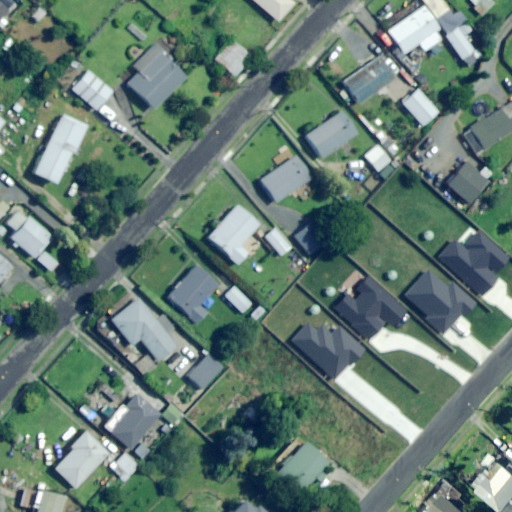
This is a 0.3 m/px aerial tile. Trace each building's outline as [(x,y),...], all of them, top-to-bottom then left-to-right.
[(250,0),(275,21),(291,3),(287,0),(250,0)] [(460,38),(469,32),(461,21),(453,27),(434,0),(427,0),(419,5),(436,29),(437,28),(464,66),(475,58),(460,38)] [(490,4),(486,0),(477,0),(470,7),(478,16),(490,4)] [(421,50),(437,39),(432,32),(436,29),(419,5),(383,31),(399,54),(416,42),(421,50)] [(248,59),(228,40),(211,58),(230,77),(248,59)] [(181,78),(155,52),(123,83),(149,109),(181,78)] [(399,92),(374,57),(340,81),(365,117),(399,92)] [(93,109),(109,91),(85,70),(76,80),(69,88),(93,109)] [(433,113),(412,90),(398,103),(419,126),(433,113)] [(511,128),(511,96),(459,133),(474,155),(511,128)] [(353,133),(337,109),(302,135),(319,158),(353,133)] [(84,126),(60,113),(30,173),(52,184),(68,151),(70,152),(84,126)] [(385,161),(373,145),(360,155),(373,171),(385,161)] [(308,178),(286,147),(272,157),(277,165),(256,180),(272,203),(308,178)] [(485,182),(463,162),(443,184),(465,204),(485,182)] [(0,218),(9,207),(0,200),(0,218)] [(499,212),(487,203),(479,213),(491,222),(499,212)] [(255,224),(233,205),(204,237),(234,264),(244,253),(236,245),(255,224)] [(45,234),(15,209),(4,223),(13,231),(7,238),(27,255),(45,234)] [(298,221),(284,232),(296,247),(310,236),(298,221)] [(287,247),(271,228),(261,236),(277,255),(287,247)] [(300,263),(289,250),(282,256),(293,269),(300,263)] [(55,263),(45,255),(37,263),(48,272),(55,263)] [(0,278),(8,269),(0,262),(0,278)] [(213,285),(191,265),(162,297),(193,324),(203,312),(195,305),(213,285)] [(248,303),(230,286),(221,296),(239,313),(248,303)] [(150,316),(131,295),(105,321),(129,345),(135,339),(156,361),(173,345),(163,335),(171,327),(155,311),(150,316)] [(220,367),(206,354),(186,376),(200,389),(220,367)] [(118,395),(105,386),(101,392),(113,401),(118,395)] [(157,416),(131,395),(121,407),(118,405),(101,426),(129,450),(157,416)] [(105,454),(81,432),(66,448),(68,450),(52,468),(74,488),(105,454)] [(325,463),(300,441),(269,475),(295,498),(313,478),(317,482),(324,474),(319,470),(325,463)] [(138,465),(122,454),(115,464),(123,471),(119,477),(126,482),(138,465)] [(483,473),(472,484),(477,489),(475,491),(499,511),(511,497),(511,473),(505,467),(492,481),(483,473)] [(35,509),(35,511),(34,511),(58,511),(61,500),(54,494),(21,488),(18,505),(35,509)] [(464,502),(450,489),(439,501),(435,497),(425,508),(428,511),(464,511),(459,507),(464,502)] [(248,508),(237,500),(226,511),(258,511),(250,505),(248,508)]
